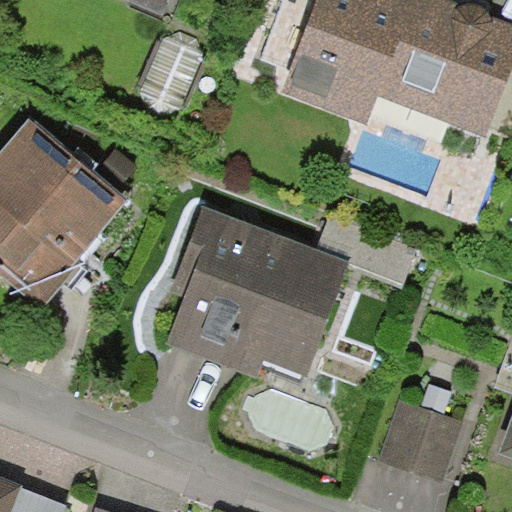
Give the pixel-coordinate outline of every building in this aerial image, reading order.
[(127,0),(162,15),(168,0),(127,0)] [(511,67),(511,25),(444,0),(317,0),(282,93),(366,125),(378,95),(485,137),(511,67)] [(0,273),(42,309),(78,266),(75,264),(127,202),(29,119),(0,153),(0,273)] [(185,296),(167,345),(257,379),(261,369),(264,363),(302,378),(307,379),(350,263),(346,261),(205,207),(173,291),(185,296)] [(416,247),(331,213),(320,241),(349,253),(346,261),(350,263),(401,284),(416,247)] [(261,369),(300,384),(302,378),(264,363),(261,369)] [(464,422),(400,400),(379,461),(443,483),(464,422)] [(511,422),(501,455),(511,458),(511,422)] [(0,477),(0,511),(63,511),(65,507),(21,490),(23,486),(0,477)]
